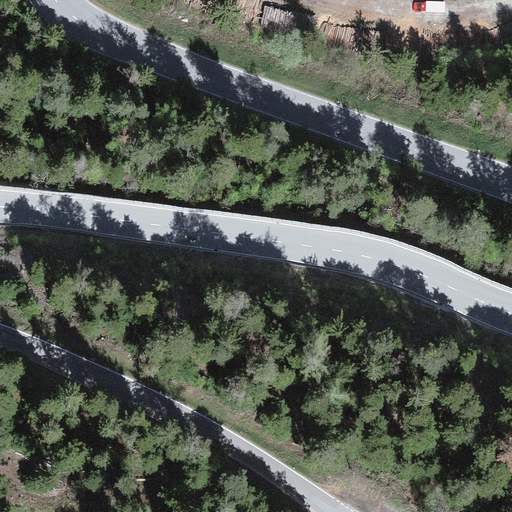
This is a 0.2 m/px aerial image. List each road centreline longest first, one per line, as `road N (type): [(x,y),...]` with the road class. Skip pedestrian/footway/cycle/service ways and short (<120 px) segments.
road 1 (tertiary): [(0,205),(336,250),(414,271),(511,312)]
road 2 (tertiary): [(511,183),(112,38),(58,0)]
road 3 (tertiary): [(0,333),(198,423),(333,511)]
